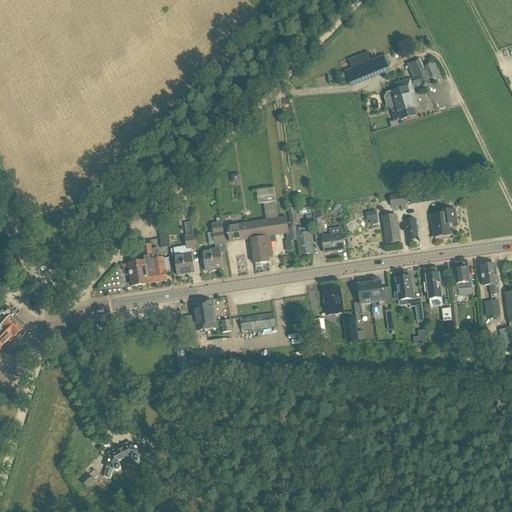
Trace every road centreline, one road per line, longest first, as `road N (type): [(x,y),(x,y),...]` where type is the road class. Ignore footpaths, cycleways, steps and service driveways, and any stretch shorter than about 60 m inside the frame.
road 1 (tertiary): [(56,326),(119,303),(511,245)]
road 2 (track): [(82,313),(97,276),(357,0)]
road 3 (track): [(56,326),(148,511)]
road 4 (residential): [(46,333),(0,489)]
road 5 (unclassified): [(56,326),(0,208)]
